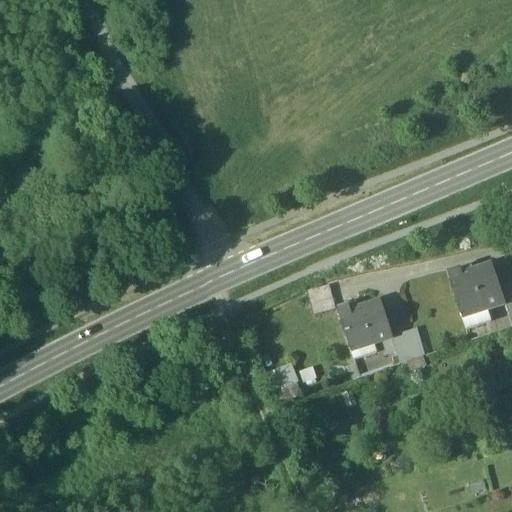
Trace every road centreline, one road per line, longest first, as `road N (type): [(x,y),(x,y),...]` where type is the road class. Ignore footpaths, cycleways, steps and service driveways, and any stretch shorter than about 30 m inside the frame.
road 1 (secondary): [(226,278),(511,154)]
road 2 (unclassified): [(101,0),(197,190),(226,278)]
road 3 (secondary): [(0,390),(226,278)]
road 4 (track): [(223,312),(241,392),(308,511)]
